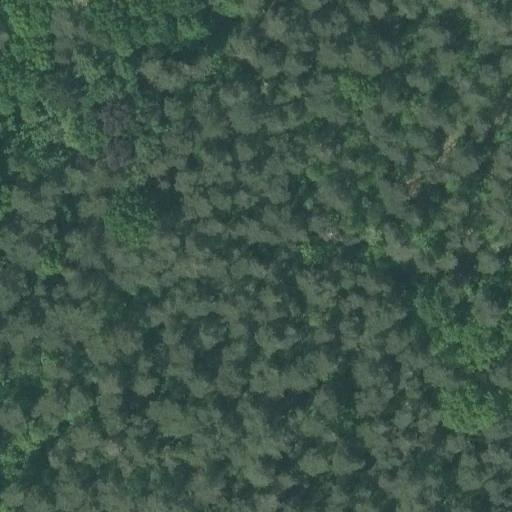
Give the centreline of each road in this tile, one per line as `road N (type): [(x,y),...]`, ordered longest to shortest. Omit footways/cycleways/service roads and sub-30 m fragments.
road 1 (track): [(193,0),(205,27),(342,199),(489,351),(511,365)]
road 2 (track): [(485,511),(455,477),(454,426),(489,351),(511,329)]
